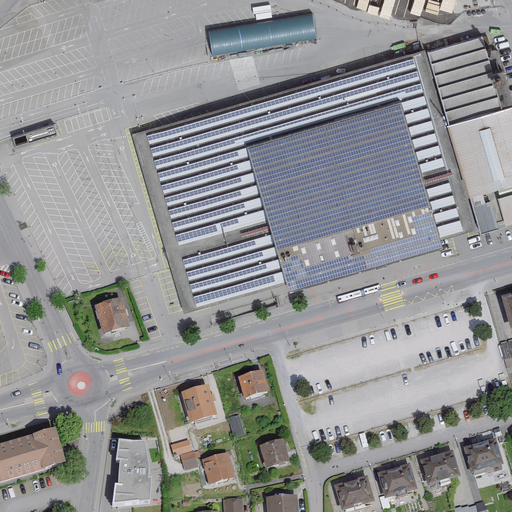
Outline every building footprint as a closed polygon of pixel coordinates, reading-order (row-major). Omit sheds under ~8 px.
[(316,11),(214,27),(218,52),(320,36),(316,11)] [(130,135),(187,316),(511,226),(511,107),(504,109),(484,41),(130,135)] [(511,294),(500,298),(511,330),(511,329),(511,294)] [(125,327),(119,305),(99,310),(105,333),(125,327)] [(511,343),(499,347),(506,369),(511,367),(511,343)] [(260,375),(237,383),(243,402),(267,395),(260,375)] [(205,390),(179,397),(187,427),(213,420),(205,390)] [(242,438),(237,419),(229,422),(234,440),(242,438)] [(52,435),(0,449),(0,486),(62,469),(52,435)] [(501,467),(493,443),(462,453),(470,477),(501,467)] [(145,444),(123,445),(119,507),(150,503),(149,470),(145,444)] [(288,466),(281,444),(258,451),(265,473),(288,466)] [(188,454),(186,445),(170,449),(173,458),(188,454)] [(194,463),(192,456),(180,460),(182,467),(194,463)] [(458,479),(450,456),(420,466),(427,490),(458,479)] [(226,457),(204,464),(210,485),(233,478),(226,457)] [(414,493),(406,468),(376,477),(384,502),(414,493)] [(355,511),(373,507),(365,481),(333,491),(339,511),(355,511)] [(296,511),(296,499),(269,501),(269,511),(296,511)] [(241,511),(241,502),(227,503),(227,511),(241,511)]
